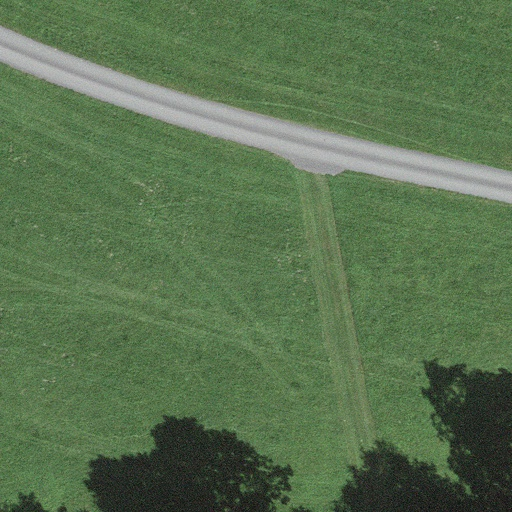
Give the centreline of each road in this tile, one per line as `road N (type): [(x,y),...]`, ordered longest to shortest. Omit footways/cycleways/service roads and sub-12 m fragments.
road 1 (unclassified): [(0,41),(134,94),(267,132),(511,186)]
road 2 (track): [(313,144),(364,395),(375,511)]
